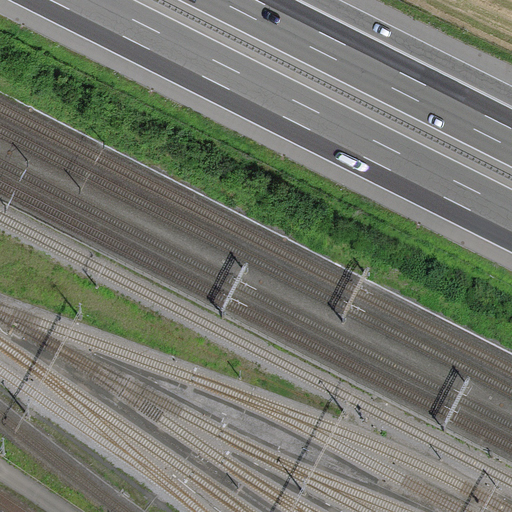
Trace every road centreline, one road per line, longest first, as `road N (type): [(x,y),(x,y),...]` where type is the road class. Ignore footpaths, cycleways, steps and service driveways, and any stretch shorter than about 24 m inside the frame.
road 1 (motorway): [(71,0),(511,220)]
road 2 (motorway): [(511,137),(238,0)]
